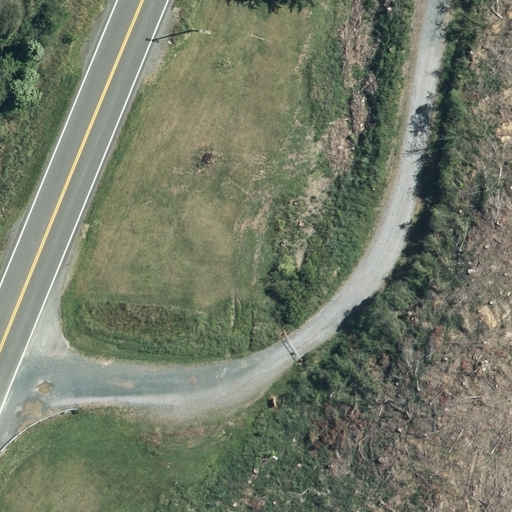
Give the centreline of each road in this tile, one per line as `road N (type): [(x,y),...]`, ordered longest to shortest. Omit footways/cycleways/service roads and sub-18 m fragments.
road 1 (track): [(0,342),(78,386),(162,397),(244,378),(298,348),(346,302),(384,241),(444,0)]
road 2 (trunk): [(0,322),(124,0)]
